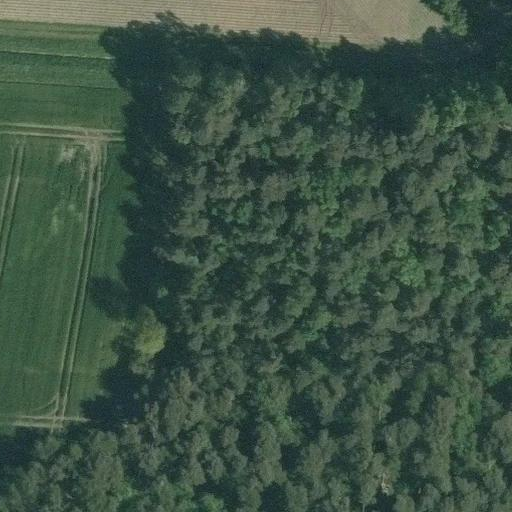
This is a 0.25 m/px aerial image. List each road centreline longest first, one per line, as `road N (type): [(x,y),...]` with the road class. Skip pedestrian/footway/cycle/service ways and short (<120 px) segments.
road 1 (track): [(511,53),(0,22)]
road 2 (track): [(0,114),(218,122)]
